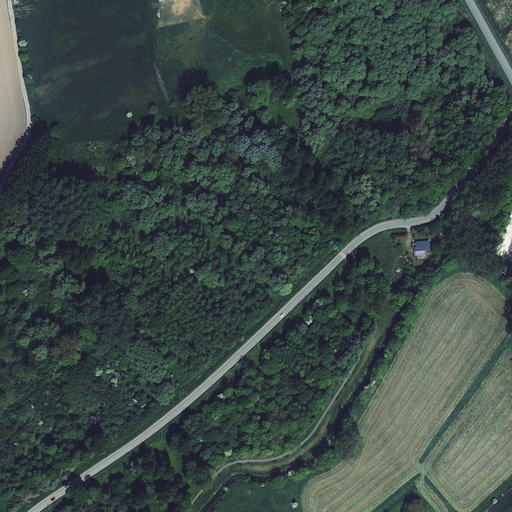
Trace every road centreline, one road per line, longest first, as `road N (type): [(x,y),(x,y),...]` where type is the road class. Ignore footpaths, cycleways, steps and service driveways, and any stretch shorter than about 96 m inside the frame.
road 1 (tertiary): [(32,511),(179,408),(363,236),(440,209),(511,119)]
road 2 (track): [(0,198),(29,133),(9,0)]
